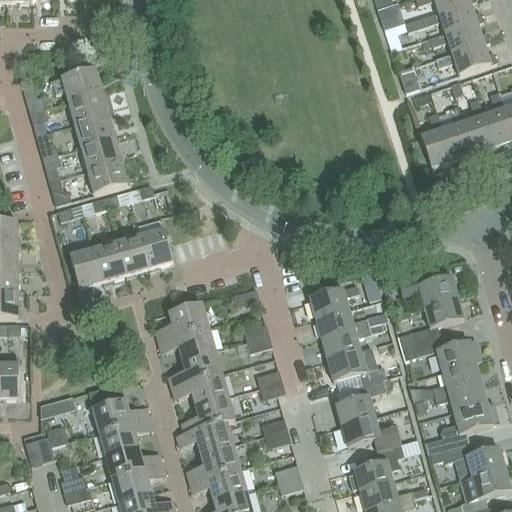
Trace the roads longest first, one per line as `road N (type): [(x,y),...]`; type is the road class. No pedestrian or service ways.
road 1 (residential): [(65,318),(6,77),(8,52),(16,37),(143,27)]
road 2 (residential): [(326,511),(257,250)]
road 3 (unclassified): [(271,220),(227,191),(189,151),(149,74),(143,27)]
road 4 (unclassified): [(474,222),(384,243),(327,240),(271,220)]
road 5 (residential): [(511,356),(474,222)]
road 6 (residential): [(184,511),(150,390)]
